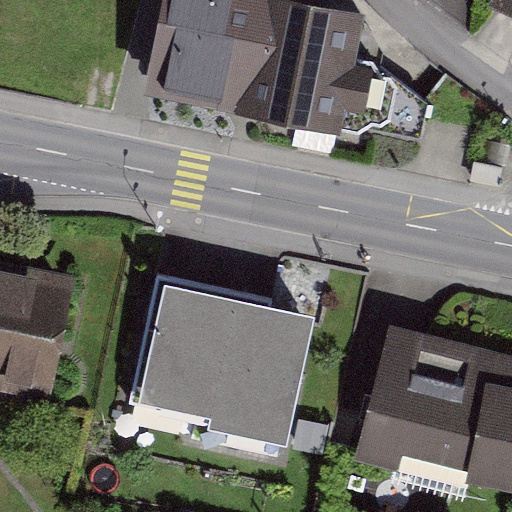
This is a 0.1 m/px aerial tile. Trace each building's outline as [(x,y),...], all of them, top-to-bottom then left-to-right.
[(176,0),(162,80),(276,105),(277,94),(294,0),(176,0)] [(377,17),(313,0),(294,0),(277,94),(472,148),(480,112),(433,74),(372,56),(377,17)] [(73,271),(0,255),(0,383),(47,393),(73,271)] [(295,283),(182,263),(156,406),(270,427),(295,283)] [(494,323),(372,298),(344,428),(511,462),(511,358),(488,353),(494,323)]
